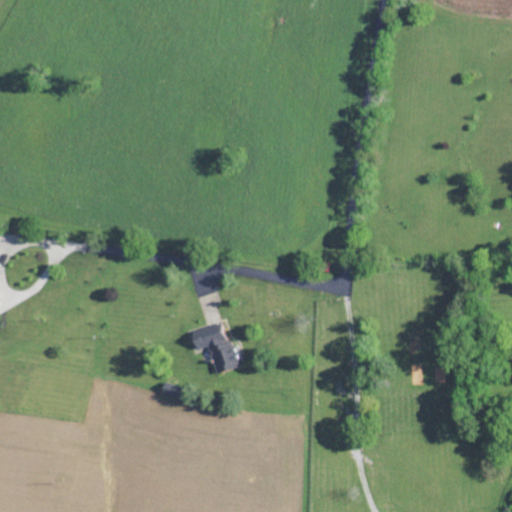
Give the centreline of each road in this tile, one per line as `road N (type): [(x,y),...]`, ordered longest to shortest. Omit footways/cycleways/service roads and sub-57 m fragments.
road 1 (residential): [(0,239),(316,286),(343,280),(389,0)]
road 2 (residential): [(0,366),(31,366),(111,446),(96,511)]
